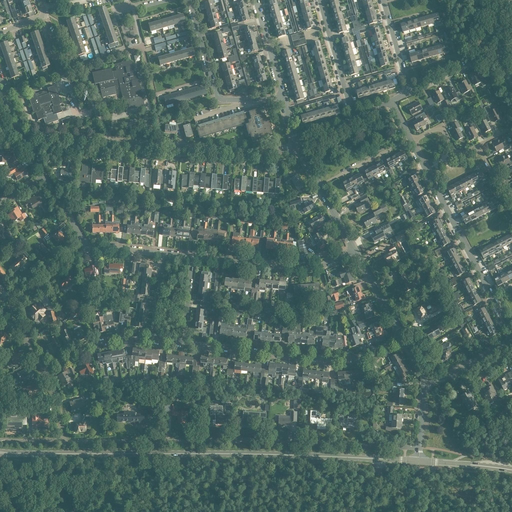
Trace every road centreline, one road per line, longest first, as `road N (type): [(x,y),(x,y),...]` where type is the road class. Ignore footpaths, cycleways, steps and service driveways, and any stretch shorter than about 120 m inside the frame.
road 1 (secondary): [(378,459),(0,453)]
road 2 (residential): [(419,447),(61,441)]
road 3 (residential): [(21,136),(265,153),(297,147)]
road 4 (residential): [(185,343),(343,359),(402,337)]
road 5 (residential): [(511,334),(412,141)]
road 6 (residential): [(283,97),(219,98),(190,0)]
road 7 (residential): [(354,248),(309,264),(192,254)]
road 8 (residential): [(356,116),(320,0)]
